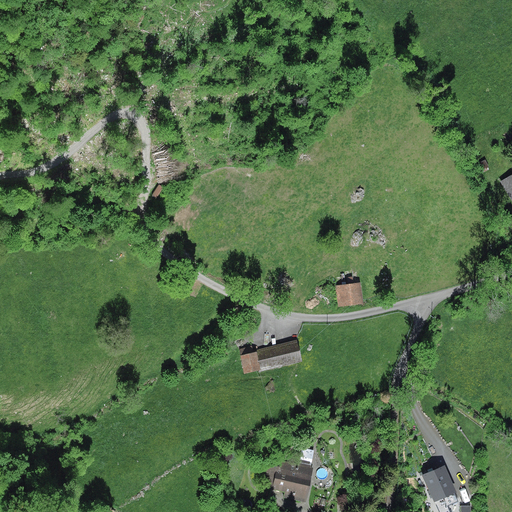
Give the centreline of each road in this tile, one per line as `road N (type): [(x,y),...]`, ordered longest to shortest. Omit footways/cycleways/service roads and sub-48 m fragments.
road 1 (unclassified): [(511,273),(403,306),(300,317),(214,285),(169,253),(146,229),(141,210)]
road 2 (track): [(141,210),(147,143),(145,124),(131,114),(115,114),(53,167),(0,177)]
